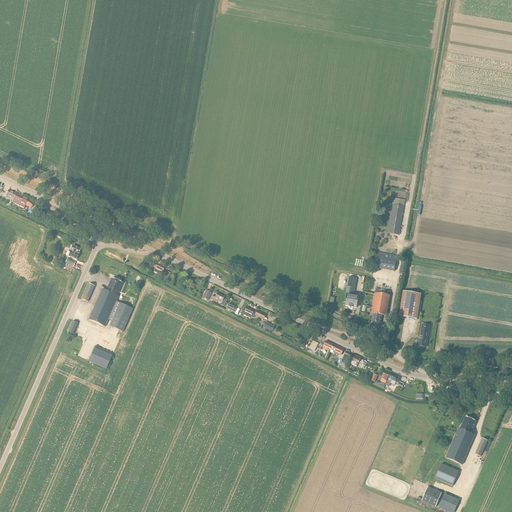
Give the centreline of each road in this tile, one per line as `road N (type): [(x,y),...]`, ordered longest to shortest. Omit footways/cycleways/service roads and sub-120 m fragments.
road 1 (tertiary): [(158,253),(401,371),(484,379)]
road 2 (track): [(424,409),(146,280)]
road 3 (track): [(401,244),(413,246),(455,0)]
road 4 (track): [(111,230),(176,248),(340,332)]
road 5 (track): [(220,0),(172,247)]
road 6 (unclassified): [(0,467),(98,242)]
road 7 (track): [(409,202),(443,0)]
road 8 (track): [(285,511),(344,376)]
road 9 (track): [(350,378),(292,511)]
road 10 (tertiary): [(158,253),(33,193)]
road 11 (track): [(53,176),(177,237)]
